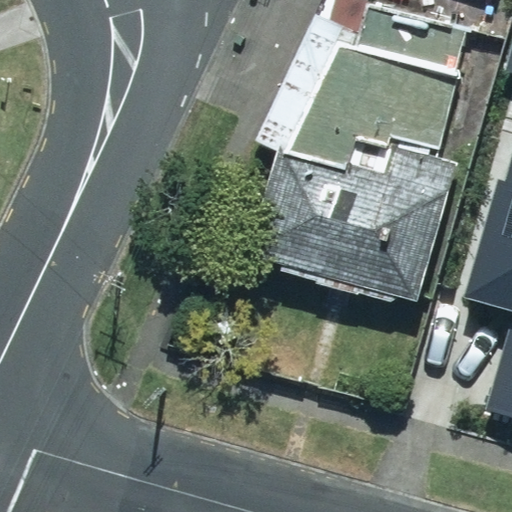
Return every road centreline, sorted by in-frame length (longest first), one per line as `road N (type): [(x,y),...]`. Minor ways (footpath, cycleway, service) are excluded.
road 1 (residential): [(140,0),(142,48),(129,98),(0,368)]
road 2 (residential): [(0,434),(267,511)]
